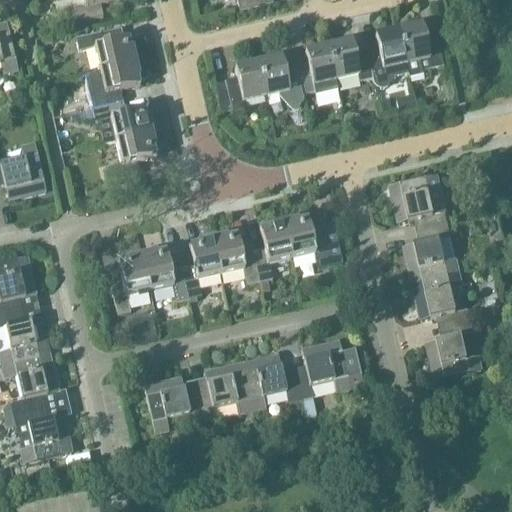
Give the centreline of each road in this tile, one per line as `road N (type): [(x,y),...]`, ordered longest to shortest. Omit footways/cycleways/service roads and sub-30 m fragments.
road 1 (residential): [(87,367),(377,301)]
road 2 (residential): [(435,511),(377,301)]
road 3 (residential): [(345,162),(511,124)]
road 4 (residential): [(56,231),(216,192)]
road 5 (residential): [(114,511),(121,510),(87,367)]
road 6 (residential): [(216,192),(180,49)]
road 7 (residential): [(377,301),(345,162)]
road 8 (residential): [(87,367),(56,231)]
road 9 (residential): [(180,49),(315,16)]
road 10 (residential): [(216,192),(345,162)]
